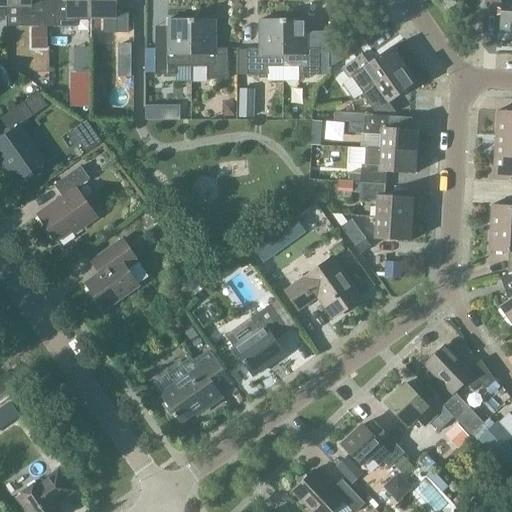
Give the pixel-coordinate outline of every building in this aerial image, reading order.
[(6,0),(7,5),(21,5),(21,15),(44,15),(43,0),(6,0)] [(91,18),(91,0),(66,0),(66,2),(54,1),(54,27),(76,27),(77,17),(91,18)] [(91,0),(91,18),(103,18),(103,33),(128,33),(128,8),(116,8),(116,0),(91,0)] [(445,12),(456,4),(453,0),(444,0),(439,4),(445,12)] [(511,31),(511,0),(501,0),(499,31),(511,31)] [(43,34),(42,18),(27,18),(27,34),(43,34)] [(191,67),(191,20),(167,20),(167,48),(155,48),(155,75),(175,75),(175,67),(191,67)] [(191,20),(191,67),(207,67),(207,79),(227,79),(227,49),(215,49),(215,20),(191,20)] [(283,67),(283,20),(259,20),(259,49),(247,49),(247,75),(267,75),(267,67),(283,67)] [(283,20),(283,67),(299,67),(299,75),(319,75),(319,49),(307,49),(307,20),(283,20)] [(375,86),(404,65),(391,47),(368,63),(361,54),(341,68),(348,79),(351,77),(363,94),(375,86)] [(61,94),(73,80),(54,64),(42,78),(61,94)] [(375,86),(384,98),(379,102),(378,115),(387,116),(388,104),(416,83),(404,65),(375,86)] [(19,125),(32,116),(23,102),(0,118),(9,131),(0,137),(0,162),(16,185),(45,164),(19,125)] [(511,111),(497,111),(496,134),(511,134),(511,111)] [(389,117),(373,116),(364,115),(363,133),(381,134),(380,149),(380,150),(415,152),(417,130),(388,128),(389,117)] [(511,157),(511,134),(496,134),(494,157),(511,157)] [(344,150),(360,151),(360,136),(344,136),(344,150)] [(380,150),(380,149),(365,148),(364,164),(361,163),(360,183),(385,184),(386,172),(414,174),(415,152),(380,150)] [(511,157),(494,157),(493,180),(511,181),(511,157)] [(63,197),(37,215),(56,241),(72,230),(74,233),(96,217),(76,189),(89,179),(80,166),(54,185),(63,197)] [(385,195),(385,184),(360,183),(359,200),(377,201),(376,217),(411,219),(412,197),(385,195)] [(511,205),(492,204),(490,228),(511,228),(511,205)] [(410,241),(411,219),(376,217),(375,239),(410,241)] [(511,228),(490,228),(489,251),(510,252),(511,259),(509,260),(511,270),(511,271),(508,273),(508,274),(511,272),(511,228)] [(365,239),(355,247),(360,254),(370,247),(365,239)] [(138,286),(128,270),(138,263),(122,240),(99,256),(107,267),(85,283),(104,310),(138,286)] [(226,273),(249,294),(264,278),(241,257),(226,273)] [(333,319),(362,299),(333,258),(285,291),(298,310),(317,297),(333,319)] [(511,272),(508,274),(511,279),(511,296),(499,306),(511,324),(511,272)] [(275,340),(288,331),(269,305),(251,319),(260,332),(235,350),(253,376),(284,354),(275,340)] [(114,312),(101,316),(105,331),(119,327),(114,312)] [(485,389),(494,380),(480,360),(469,371),(445,346),(424,365),(452,394),(465,382),(473,390),(480,383),(485,389)] [(217,392),(230,383),(208,351),(194,361),(199,368),(161,395),(181,423),(201,408),(203,411),(222,398),(217,392)] [(405,384),(385,403),(407,426),(416,417),(424,426),(428,422),(437,432),(453,417),(433,396),(425,404),(405,384)] [(470,397),(453,408),(462,421),(478,411),(470,397)] [(511,437),(497,422),(478,440),(507,471),(511,466),(511,437)] [(388,468),(404,453),(387,434),(378,443),(362,425),(341,444),(360,465),(370,456),(378,465),(382,461),(388,468)] [(430,502),(444,491),(422,463),(408,474),(430,502)] [(17,497),(27,511),(59,511),(54,503),(72,490),(57,470),(39,483),(38,481),(17,497)] [(352,511),(355,511),(364,503),(342,479),(332,489),(314,470),(292,491),(311,511),(331,511),(343,501),(352,511)]
